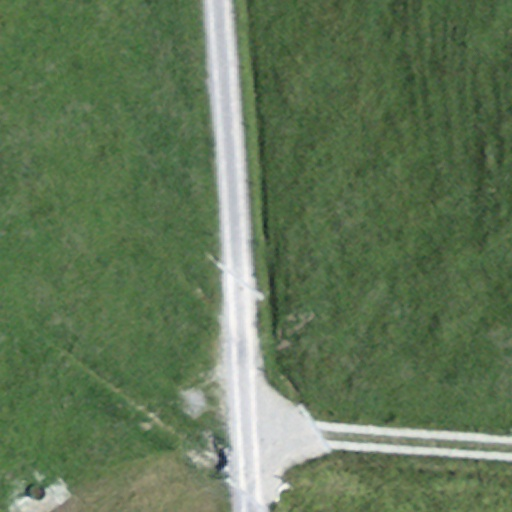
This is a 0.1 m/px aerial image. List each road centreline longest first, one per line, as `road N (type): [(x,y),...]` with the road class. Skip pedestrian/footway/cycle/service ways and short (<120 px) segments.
road 1 (track): [(219,0),(257,511)]
road 2 (track): [(252,438),(326,433),(511,449)]
